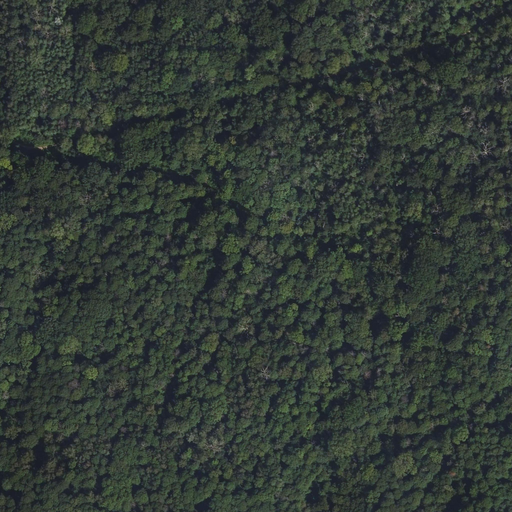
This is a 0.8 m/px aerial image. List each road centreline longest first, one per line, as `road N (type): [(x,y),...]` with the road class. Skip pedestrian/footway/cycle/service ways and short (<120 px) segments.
road 1 (track): [(0,143),(16,152),(56,146),(419,54),(511,4)]
road 2 (unknown): [(16,152),(81,247),(133,396),(0,314)]
road 3 (track): [(116,168),(206,182),(444,344)]
road 4 (unknown): [(115,511),(0,463)]
